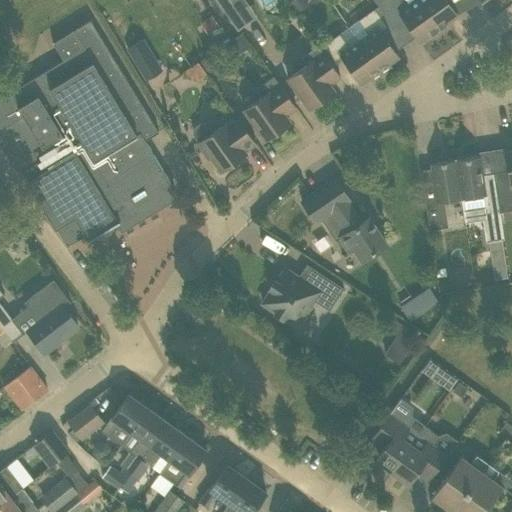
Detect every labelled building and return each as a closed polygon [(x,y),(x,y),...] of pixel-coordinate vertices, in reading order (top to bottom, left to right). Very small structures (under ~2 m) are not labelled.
[(217,0),(238,30),(248,22),(237,6),(245,0),(217,0)] [(290,0),(289,1),(297,13),(310,4),(307,0),(290,0)] [(375,0),(379,5),(392,23),(402,16),(420,41),(429,34),(431,37),(441,30),(419,0),(375,0)] [(447,0),(419,0),(441,30),(449,24),(448,21),(458,14),(447,0)] [(381,31),(392,23),(379,5),(349,26),(382,72),(391,66),(389,63),(399,56),(381,31)] [(208,31),(219,25),(212,14),(202,20),(208,31)] [(122,231),(172,201),(175,188),(146,140),(159,132),(91,19),(54,42),(64,59),(0,97),(0,132),(68,245),(87,233),(90,237),(87,239),(88,240),(117,223),(122,231)] [(382,72),(349,26),(324,44),(337,62),(344,58),(361,83),(370,76),(372,79),(382,72)] [(232,58),(251,45),(242,33),(223,46),(232,58)] [(154,56),(143,38),(127,48),(138,66),(154,56)] [(323,98),(326,96),(324,94),(332,88),(329,83),(340,75),(318,44),(301,57),(307,64),(288,78),(310,108),(313,106),(316,107),(324,102),(323,98)] [(266,139),(282,127),(281,125),(288,119),(285,115),(296,107),(274,75),(257,87),(263,96),(244,109),(266,139)] [(193,127),(192,133),(209,157),(212,155),(222,170),(247,153),(245,151),(257,143),(237,116),(226,124),(225,123),(214,131),(208,123),(202,121),(193,127)] [(508,170),(494,172),(500,210),(502,210),(511,209),(511,208),(511,150),(505,151),(508,170)] [(494,172),(483,174),(480,155),(455,159),(462,198),(473,197),(476,210),(481,214),(500,210),(494,172)] [(462,198),(455,159),(431,162),(431,168),(420,170),(430,229),(448,226),(444,201),(462,198)] [(316,222),(322,219),(336,240),(340,238),(349,250),(354,247),(362,260),(386,244),(369,217),(361,222),(347,201),(350,200),(336,178),(302,201),(316,222)] [(511,217),(511,216),(511,209),(502,210),(503,219),(511,217)] [(503,249),(501,239),(489,241),(490,251),(503,249)] [(299,276),(285,267),(276,281),(274,279),(269,287),(271,289),(262,302),(276,311),(274,314),(282,319),(284,316),(297,325),(314,299),(329,309),(344,287),(307,263),(299,276)] [(507,277),(505,264),(493,266),(495,279),(507,277)] [(64,337),(78,326),(63,306),(70,301),(54,279),(24,301),(39,320),(27,329),(44,352),(59,340),(58,339),(63,335),(64,337)] [(423,313),(440,302),(430,287),(413,298),(423,313)] [(0,326),(11,342),(23,333),(0,302),(0,295),(3,294),(0,290),(0,326)] [(396,318),(390,328),(398,333),(385,353),(402,363),(421,334),(396,318)] [(422,370),(427,373),(434,372),(438,365),(430,359),(422,370)] [(30,365),(4,385),(22,408),(48,388),(30,365)] [(122,444),(131,431),(130,431),(148,407),(128,392),(101,430),(122,444)] [(90,405),(70,421),(82,437),(102,421),(90,405)] [(168,421),(148,407),(130,431),(131,431),(139,437),(130,450),(133,453),(120,471),(111,464),(102,475),(120,488),(121,486),(120,486),(168,421)] [(390,473),(424,425),(412,416),(406,425),(389,413),(372,436),(384,445),(374,459),(391,471),(390,473)] [(120,486),(121,486),(128,492),(148,463),(152,467),(153,466),(161,472),(187,435),(168,421),(120,486)] [(508,436),(511,429),(511,425),(506,421),(500,430),(508,436)] [(448,454),(431,443),(437,434),(424,425),(390,473),(391,473),(392,472),(408,484),(418,470),(431,478),(448,454)] [(52,462),(66,452),(50,432),(37,442),(52,462)] [(165,495),(169,489),(174,482),(180,487),(207,449),(187,435),(161,472),(151,485),(165,495)] [(79,472),(80,471),(67,453),(56,461),(79,491),(88,484),(79,472)] [(431,496),(453,511),(486,462),(476,454),(470,463),(459,455),(431,496)] [(5,463),(20,485),(31,477),(15,456),(5,463)] [(486,462),(453,511),(454,511),(483,511),(502,485),(493,478),(498,470),(486,462)] [(247,478),(227,463),(199,501),(207,507),(217,493),(229,502),(247,478)] [(11,474),(5,465),(0,469),(0,503),(20,488),(11,475),(11,474)] [(54,511),(77,493),(64,477),(41,496),(54,511)] [(95,478),(88,484),(79,491),(77,493),(84,502),(103,487),(95,478)] [(221,511),(252,511),(267,492),(247,478),(229,502),(221,511)] [(20,488),(0,503),(0,511),(33,511),(38,508),(31,500),(31,501),(20,488)] [(152,511),(176,511),(185,500),(169,489),(165,495),(152,511)] [(74,511),(86,503),(84,502),(77,493),(54,511),(74,511)]
